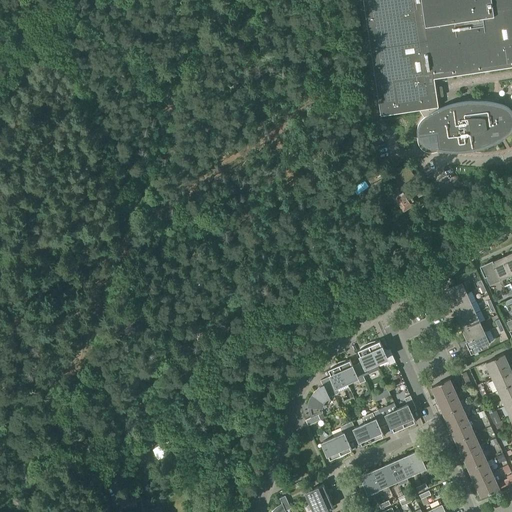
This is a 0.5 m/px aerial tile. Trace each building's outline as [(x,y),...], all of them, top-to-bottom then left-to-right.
[(511,0),(363,0),(381,115),(420,110),(425,117),(422,121),(421,121),(419,125),(419,126),(418,130),(419,135),(421,139),(422,140),(424,143),(429,145),(434,147),(440,148),(444,149),(449,149),(454,150),(459,150),(465,149),(470,149),(475,148),(480,147),(484,145),(489,144),(494,142),(499,139),(503,136),(508,134),(511,131),(511,130),(511,128),(511,112),(511,111),(508,108),(507,108),(503,106),(499,104),(493,103),(489,102),(484,102),(478,101),(473,101),(468,102),(462,102),(458,103),(453,104),(448,106),(443,108),(439,109),(438,107),(439,107),(435,78),(511,66),(511,0)] [(392,173),(400,186),(415,176),(406,162),(396,169),(397,170),(392,173)] [(420,181),(411,187),(417,198),(427,192),(420,181)] [(403,212),(417,203),(407,188),(394,196),(403,212)] [(511,253),(503,258),(511,274),(511,273),(511,253)] [(501,278),(511,274),(503,258),(493,262),(501,278)] [(502,280),(501,278),(493,262),(483,267),(491,285),(502,280)] [(466,293),(466,294),(468,293),(463,282),(445,291),(450,301),(466,293)] [(454,311),(471,303),(466,294),(466,293),(450,301),(454,311)] [(471,303),(454,311),(459,320),(475,313),(471,303)] [(463,330),(480,323),(475,313),(459,320),(463,330)] [(480,323),(463,330),(468,340),(484,333),(484,332),(480,323)] [(484,333),(468,340),(472,350),(491,342),(486,331),(484,332),(484,333)] [(368,343),(377,363),(387,358),(390,365),(396,362),(390,350),(385,352),(380,341),(378,342),(377,341),(375,341),(373,342),(371,342),(369,343),(368,343)] [(360,369),(364,376),(369,374),(366,367),(377,363),(368,343),(366,344),(363,346),(362,347),(360,348),(360,349),(358,350),(363,361),(358,364),(360,369)] [(498,390),(511,383),(511,372),(511,371),(511,370),(511,366),(511,364),(509,365),(504,354),(496,358),(496,357),(493,358),(493,359),(486,362),(498,390)] [(338,362),(347,382),(357,377),(360,384),(366,381),(364,376),(360,369),(355,371),(350,360),(348,361),(348,360),(345,360),(343,361),(341,361),(339,362),(338,362)] [(331,382),(328,383),(334,395),(340,393),(337,386),(347,382),(338,362),(336,364),(334,365),(332,366),(330,367),(331,368),(329,369),(333,380),(331,382)] [(471,383),(466,372),(462,374),(467,385),(471,383)] [(392,377),(395,385),(402,382),(399,374),(392,377)] [(310,416),(311,417),(323,412),(322,411),(322,409),(322,407),(322,406),(323,404),(323,403),(324,402),(325,400),(326,400),(327,398),(329,398),(334,395),(328,383),(326,378),(321,381),(323,386),(321,387),(319,388),(318,389),(316,391),(315,392),(313,394),(312,396),(311,397),(311,399),(310,401),(309,403),(309,405),(309,407),(309,409),(309,411),(310,414),(310,416)] [(444,415),(462,407),(450,379),(442,383),(442,382),(439,383),(439,384),(432,387),(437,398),(435,399),(436,402),(437,405),(439,404),(444,415)] [(511,417),(511,416),(511,383),(498,390),(511,417)] [(397,409),(406,429),(408,427),(414,423),(413,423),(415,422),(411,411),(416,408),(410,396),(405,398),(407,405),(397,409)] [(397,409),(394,403),(378,410),(384,422),(389,420),(394,431),(396,430),(397,431),(403,430),(406,429),(397,409)] [(495,411),(493,405),(487,407),(494,424),(501,421),(496,410),(495,411)] [(457,442),(474,434),(462,407),(444,415),(449,425),(447,426),(449,432),(452,431),(457,442)] [(374,443),(377,441),(382,438),(381,437),(384,436),(379,425),(384,422),(378,410),(363,417),(365,423),(374,443)] [(323,412),(311,417),(305,420),(308,426),(321,420),(325,418),(323,413),(323,412)] [(374,443),(365,423),(355,428),(352,421),(347,424),(352,436),(357,434),(362,445),(364,444),(365,445),(371,444),(374,443)] [(347,439),(352,436),(347,424),(341,426),(344,433),(333,437),(342,457),(345,455),(350,452),(350,451),(352,450),(347,439)] [(469,469),(487,461),(474,434),(457,442),(461,453),(459,454),(462,459),(464,458),(469,469)] [(339,458),(342,457),(333,437),(323,442),(330,459),(333,458),(333,459),(339,458)] [(177,450),(171,440),(154,449),(159,459),(177,450)] [(408,455),(416,472),(425,468),(419,453),(414,455),(413,453),(408,455)] [(506,460),(503,454),(497,457),(500,463),(506,460)] [(406,476),(416,472),(408,455),(403,458),(404,459),(400,461),(406,476)] [(406,476),(400,461),(396,463),(395,461),(390,464),(397,480),(399,485),(408,481),(406,476)] [(487,461),(469,469),(474,480),(471,481),(474,487),(476,486),(481,497),(489,493),(489,494),(492,493),(492,492),(499,489),(487,461)] [(388,485),(397,480),(390,464),(384,466),(385,468),(381,469),(388,485)] [(388,485),(381,469),(377,471),(376,470),(371,472),(378,489),(380,494),(390,490),(388,485)] [(369,493),(378,489),(371,472),(366,474),(366,476),(362,478),(365,484),(361,486),(360,484),(359,485),(367,501),(369,499),(371,498),(371,496),(369,493)] [(311,503),(330,494),(329,492),(325,486),(325,487),(324,485),(306,492),(311,503)] [(322,511),(333,506),(332,504),(333,503),(332,497),(330,494),(311,503),(315,511),(322,511)] [(285,511),(286,511),(291,509),(285,496),(280,498),(282,504),(285,511)] [(123,501),(119,502),(121,511),(123,510),(137,507),(135,499),(123,501)]
